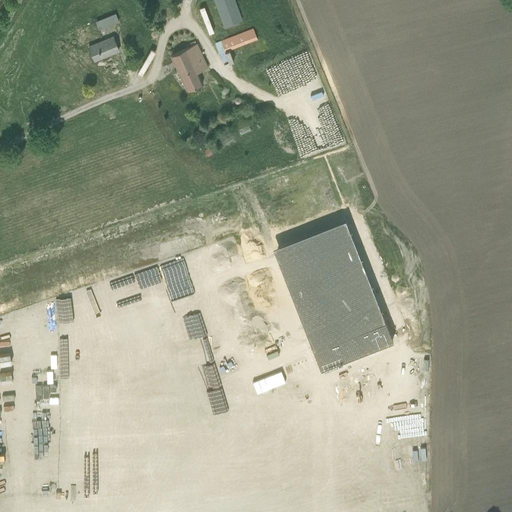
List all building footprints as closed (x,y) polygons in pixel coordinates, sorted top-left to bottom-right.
[(213,0),(223,27),(242,20),(234,0),(213,0)] [(115,13),(105,17),(108,26),(118,22),(115,13)] [(218,53),(256,39),(253,28),(215,43),(218,53)] [(118,51),(114,42),(112,37),(88,47),(94,61),(118,51)] [(197,73),(208,67),(196,44),(170,56),(187,91),(202,84),(197,73)] [(251,95),(266,89),(250,50),(235,56),(237,62),(234,63),(238,74),(242,72),(251,95)] [(273,93),(288,86),(281,69),(265,76),(273,93)] [(277,254),(320,368),(394,340),(351,226),(277,254)]
